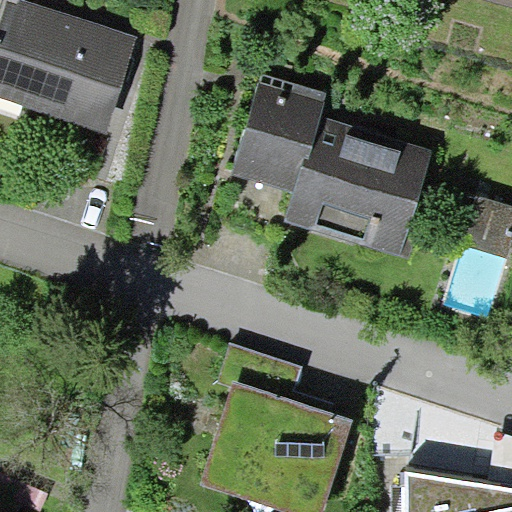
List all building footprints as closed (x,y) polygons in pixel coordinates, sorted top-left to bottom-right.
[(0,0),(0,97),(107,131),(138,35),(24,0),(0,0)] [(433,148),(320,115),(327,92),(262,73),(232,173),(292,191),(283,220),(401,255),(433,148)] [(511,205),(477,194),(462,243),(507,256),(511,240),(511,205)] [(235,379),(291,398),(302,365),(230,342),(216,383),(232,388),(235,379)] [(291,398),(235,379),(232,388),(201,484),(288,511),(323,511),(354,418),(291,398)] [(511,435),(497,430),(487,484),(511,487),(511,435)] [(511,511),(511,487),(487,484),(405,471),(404,511),(511,511)] [(39,511),(47,493),(0,473),(0,495),(39,511)]
